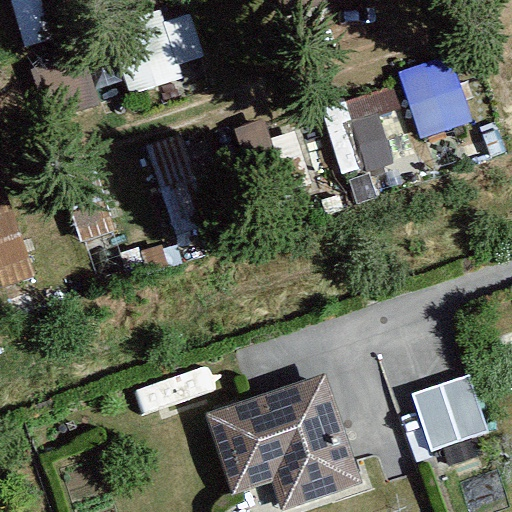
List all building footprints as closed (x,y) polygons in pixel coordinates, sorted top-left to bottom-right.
[(50,0),(17,0),(34,53),(64,43),(50,0)] [(94,0),(108,42),(192,15),(187,0),(94,0)] [(269,0),(207,0),(226,53),(281,34),(269,0)] [(321,0),(285,0),(294,26),(327,15),(321,0)] [(198,16),(115,49),(142,115),(225,82),(198,16)] [(445,164),(498,144),(465,55),(412,75),(445,164)] [(328,99),(342,172),(401,161),(387,88),(328,99)] [(303,97),(237,120),(272,220),(338,197),(303,97)] [(203,131),(152,147),(185,252),(237,236),(203,131)] [(104,165),(62,182),(101,276),(143,259),(104,165)] [(32,195),(0,203),(0,259),(8,290),(54,277),(60,287),(92,278),(84,248),(49,258),(32,195)] [(216,365),(138,392),(148,422),(227,395),(216,365)] [(499,431),(478,372),(416,393),(436,453),(499,431)] [(338,379),(221,418),(247,493),(281,481),(292,511),(373,483),(338,379)]
